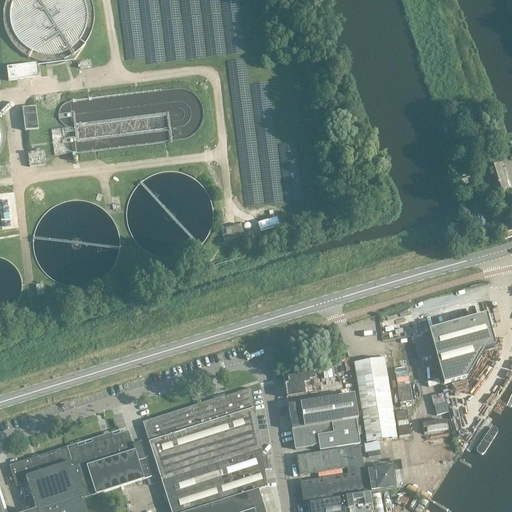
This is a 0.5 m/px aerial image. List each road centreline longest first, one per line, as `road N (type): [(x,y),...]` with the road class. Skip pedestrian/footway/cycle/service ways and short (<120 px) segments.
road 1 (tertiary): [(4,401),(511,248)]
road 2 (unclassified): [(253,365),(231,364),(0,440)]
road 3 (unclassified): [(253,365),(265,378),(287,511)]
